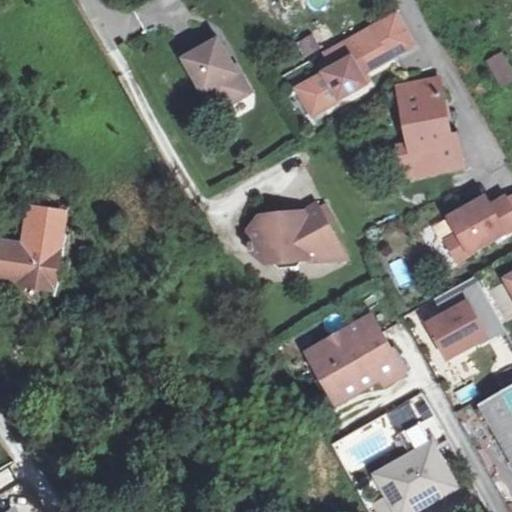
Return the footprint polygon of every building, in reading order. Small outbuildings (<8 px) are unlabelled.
[(397,12),(338,42),(346,58),(290,87),(308,122),(373,88),(366,75),(416,49),(397,12)] [(217,110),(250,90),(219,37),(186,57),(217,110)] [(313,38),(300,46),(305,53),(317,45),(313,38)] [(327,66),(343,57),(339,49),(322,57),(327,66)] [(511,67),(503,53),(485,64),(501,89),(511,82),(511,67)] [(409,180),(419,177),(419,173),(464,166),(458,136),(453,137),(441,81),(402,89),(414,145),(403,147),(409,180)] [(309,259),(348,255),(319,205),(305,212),(292,214),(276,200),(251,227),(252,242),(248,242),(249,249),(253,249),(265,259),(309,255),(309,259)] [(21,244),(0,240),(0,275),(50,284),(61,214),(27,209),(21,244)] [(511,251),(511,243),(506,226),(492,231),(500,255),(511,251)] [(398,290),(413,284),(402,259),(388,266),(398,290)] [(511,308),(511,270),(499,276),(511,308)] [(475,283),(443,301),(447,309),(419,325),(442,366),(502,333),(475,283)] [(322,378),(337,404),(381,378),(385,385),(404,374),(372,318),(323,346),(337,369),(322,378)] [(468,354),(473,366),(495,358),(490,346),(468,354)] [(511,389),(482,406),(511,458),(511,389)] [(413,511),(458,488),(420,423),(399,435),(401,439),(397,441),(401,448),(405,445),(411,457),(378,476),(398,511),(413,511)]
